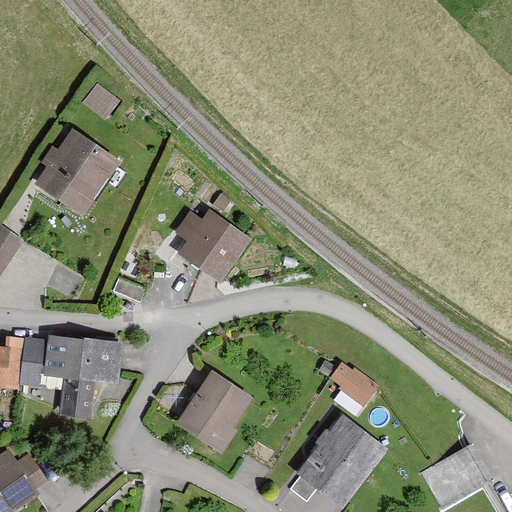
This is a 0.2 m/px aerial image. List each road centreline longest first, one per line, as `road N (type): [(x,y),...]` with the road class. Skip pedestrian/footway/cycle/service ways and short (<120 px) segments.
road 1 (residential): [(511,434),(344,308),(308,298),(250,302),(182,320)]
road 2 (residential): [(182,320),(0,316)]
road 3 (residential): [(271,511),(232,485),(132,440)]
road 4 (residential): [(182,320),(132,440)]
